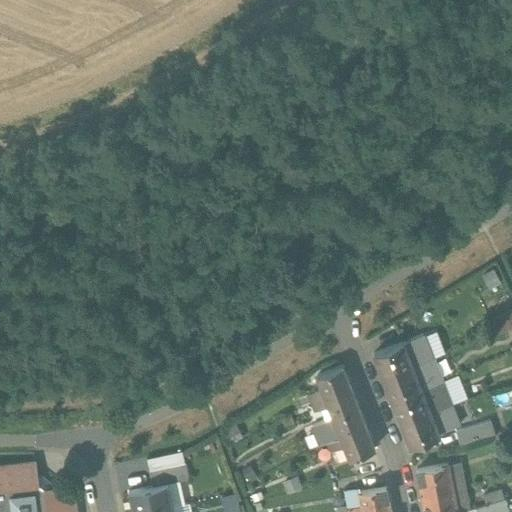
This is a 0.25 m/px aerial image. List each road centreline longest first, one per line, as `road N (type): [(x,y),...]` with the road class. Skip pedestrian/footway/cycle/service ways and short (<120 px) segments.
road 1 (track): [(0,119),(157,73),(272,0)]
road 2 (residential): [(407,511),(398,464),(333,318)]
